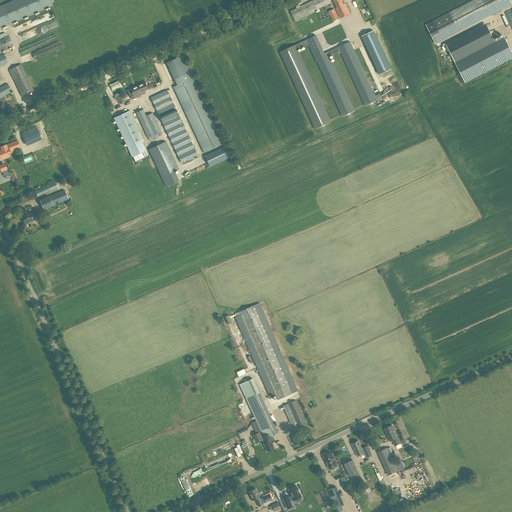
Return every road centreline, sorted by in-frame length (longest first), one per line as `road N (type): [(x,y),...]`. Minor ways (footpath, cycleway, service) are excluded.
road 1 (unclassified): [(177,511),(511,358)]
road 2 (unclassified): [(128,511),(0,217)]
road 3 (track): [(0,128),(274,0)]
